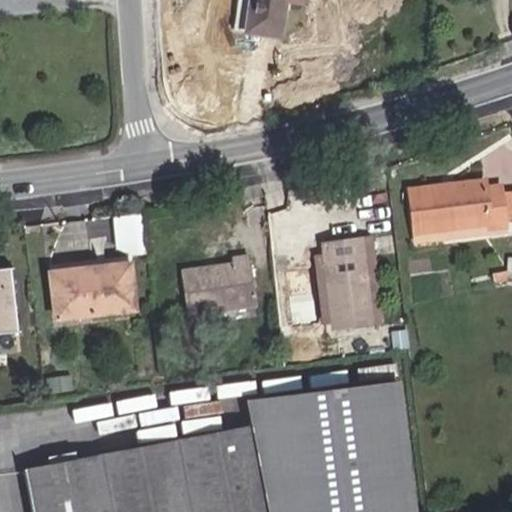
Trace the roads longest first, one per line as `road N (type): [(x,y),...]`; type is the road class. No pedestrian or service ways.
road 1 (tertiary): [(139,163),(392,110),(511,75)]
road 2 (residential): [(130,0),(139,163)]
road 3 (tertiary): [(0,179),(139,163)]
